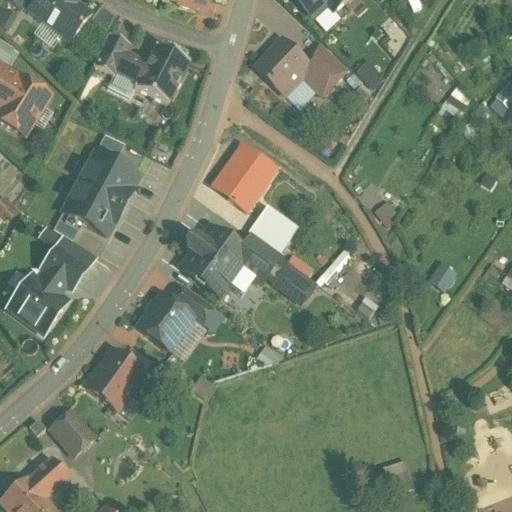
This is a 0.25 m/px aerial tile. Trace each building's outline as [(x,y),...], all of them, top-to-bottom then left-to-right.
[(8,0),(5,6),(20,15),(29,0),(8,0)] [(38,0),(27,15),(70,49),(93,19),(78,8),(79,6),(71,0),(38,0)] [(162,0),(163,2),(179,6),(179,9),(195,13),(196,10),(201,11),(201,8),(208,5),(208,0),(162,0)] [(328,13),(333,19),(354,0),(289,0),(313,26),(328,13)] [(16,21),(1,12),(0,13),(0,31),(7,36),(16,21)] [(0,40),(0,62),(12,70),(22,55),(0,40)] [(167,109),(189,66),(156,50),(148,67),(133,60),(131,64),(124,60),(129,49),(110,40),(94,72),(113,81),(115,78),(137,89),(135,93),(167,109)] [(285,46),(258,74),(285,101),(304,82),(313,73),(306,67),(285,46)] [(321,52),(306,67),(313,73),(304,82),(323,101),(347,77),(321,52)] [(19,83),(0,71),(0,126),(25,142),(50,101),(19,82),(19,83)] [(511,88),(491,106),(504,121),(511,113),(511,88)] [(447,112),(462,120),(468,110),(453,101),(447,112)] [(101,141),(92,158),(113,169),(122,151),(101,141)] [(278,172),(241,146),(210,191),(247,217),(278,172)] [(92,158),(61,219),(80,229),(107,243),(138,181),(113,169),(92,158)] [(7,201),(0,207),(0,230),(19,214),(7,201)] [(80,229),(61,219),(52,236),(64,243),(70,246),(80,229)] [(210,233),(200,246),(197,243),(190,244),(187,249),(188,255),(191,258),(180,273),(221,302),(241,275),(261,289),(281,262),(252,241),(241,255),(210,233)] [(64,243),(42,273),(51,279),(45,288),(64,302),(72,291),(77,295),(97,266),(70,246),(64,243)] [(318,266),(328,274),(347,253),(338,245),(318,266)] [(433,285),(449,297),(462,278),(446,267),(433,285)] [(318,289),(289,268),(278,282),(307,303),(318,289)] [(45,288),(31,277),(4,314),(43,343),(70,306),(64,302),(45,288)] [(213,312),(184,291),(172,307),(193,322),(192,323),(201,329),(213,312)] [(172,307),(162,299),(137,332),(169,355),(192,323),(193,322),(172,307)] [(113,356),(86,393),(117,415),(140,383),(144,378),(143,377),(113,356)] [(151,366),(143,377),(144,378),(140,383),(151,390),(162,374),(151,366)] [(94,443),(72,416),(50,435),(73,462),(94,443)] [(38,425),(29,433),(37,442),(46,434),(38,425)] [(52,463),(28,483),(46,504),(70,484),(52,463)] [(394,495),(416,491),(411,466),(389,471),(394,495)] [(28,483),(0,507),(4,511),(53,511),(46,504),(28,483)]
